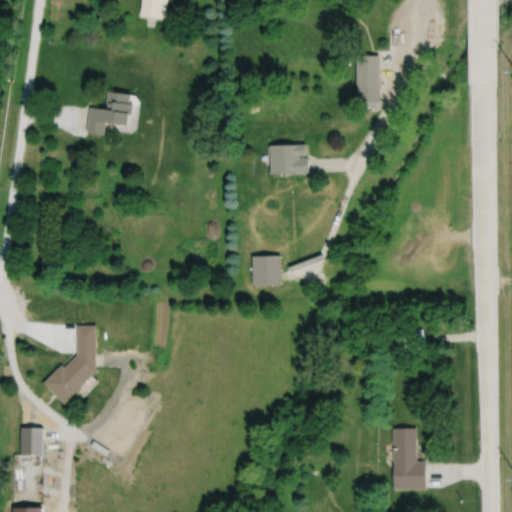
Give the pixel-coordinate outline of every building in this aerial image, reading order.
[(140,0),(139,13),(165,17),(166,0),(140,0)] [(356,54),(356,100),(380,100),(379,54),(356,54)] [(89,105),(86,130),(104,133),(105,121),(128,124),(130,113),(132,113),(134,102),(129,102),(131,92),(107,90),(106,101),(108,102),(107,108),(89,105)] [(269,144),(270,173),(308,172),(308,156),(299,156),(298,154),(305,153),(305,143),(269,144)] [(251,255),(252,284),(281,283),(280,254),(251,255)] [(77,354),(65,367),(62,364),(44,382),(66,404),(98,371),(97,325),(77,325),(77,354)] [(392,326),(392,348),(422,348),(422,326),(392,326)] [(392,425),(393,486),(425,486),(425,458),(416,458),(416,425),(392,425)] [(20,426),(20,453),(43,453),(43,426),(20,426)]
